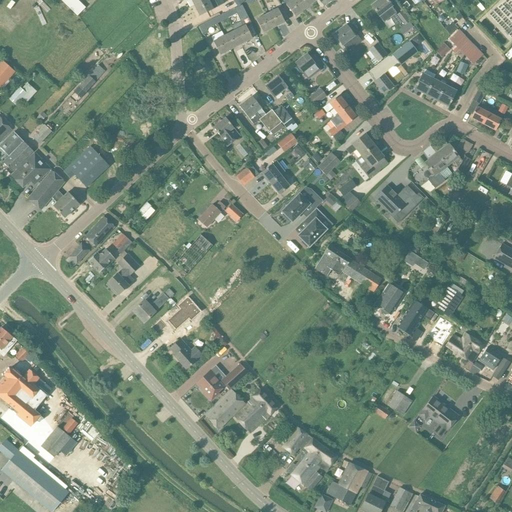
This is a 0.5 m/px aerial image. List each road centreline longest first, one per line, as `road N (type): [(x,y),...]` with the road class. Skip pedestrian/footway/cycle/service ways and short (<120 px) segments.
road 1 (residential): [(94,205),(167,266),(303,431),(463,511)]
road 2 (secondary): [(277,511),(36,258)]
road 3 (residential): [(511,156),(452,124),(413,149),(391,143),(307,27)]
road 4 (residential): [(190,130),(307,27)]
road 5 (residential): [(94,205),(0,111)]
road 6 (residential): [(190,130),(166,0)]
road 7 (residential): [(277,229),(190,130)]
road 8 (residential): [(511,391),(394,334)]
road 9 (residential): [(94,205),(190,130)]
